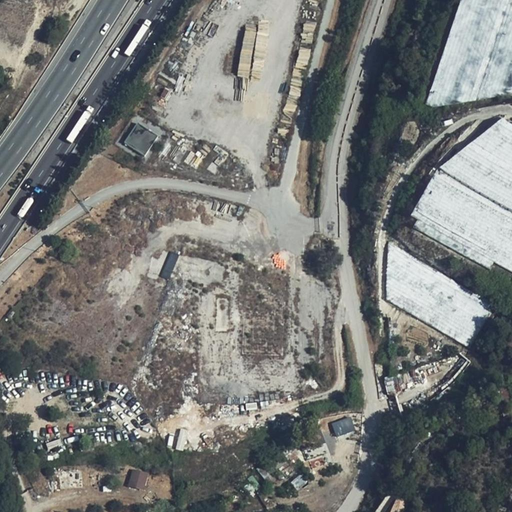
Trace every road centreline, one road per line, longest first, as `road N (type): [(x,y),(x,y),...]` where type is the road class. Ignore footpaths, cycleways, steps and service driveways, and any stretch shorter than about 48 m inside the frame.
road 1 (motorway): [(0,235),(157,0)]
road 2 (unknown): [(313,223),(293,364),(244,368),(236,340)]
road 3 (motorway): [(112,0),(0,168)]
